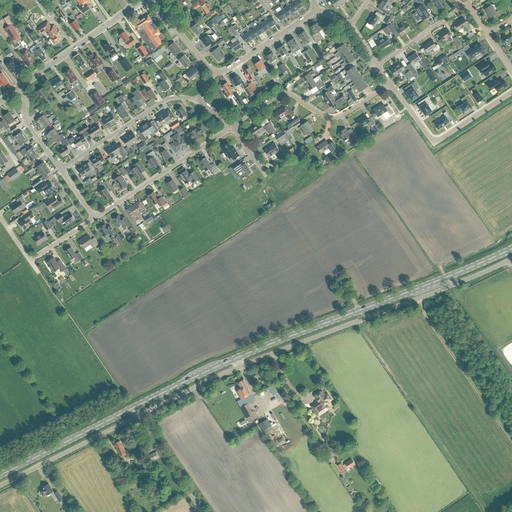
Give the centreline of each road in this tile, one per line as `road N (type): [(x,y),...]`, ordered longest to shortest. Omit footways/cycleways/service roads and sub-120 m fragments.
road 1 (primary): [(511,248),(229,360),(133,407)]
road 2 (unclassified): [(138,415),(234,368),(511,259)]
road 3 (residential): [(232,126),(281,94),(340,117),(390,84)]
road 4 (residential): [(94,218),(232,126)]
road 5 (residential): [(390,84),(434,139),(511,92)]
road 6 (residential): [(197,101),(162,101),(60,169)]
road 7 (unclassified): [(0,485),(138,415)]
road 8 (tertiary): [(18,87),(143,0)]
road 9 (primary): [(133,407),(0,475)]
road 10 (residential): [(314,6),(214,71)]
